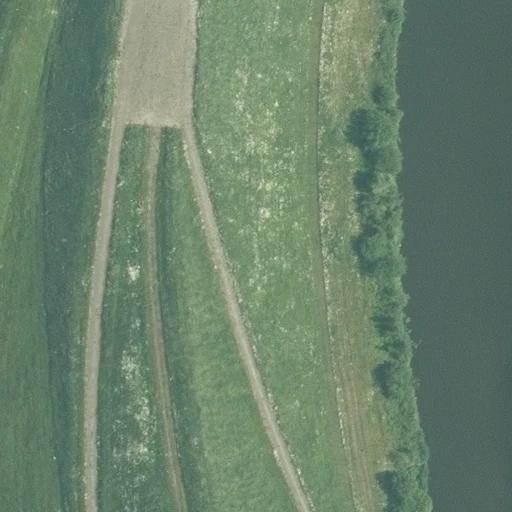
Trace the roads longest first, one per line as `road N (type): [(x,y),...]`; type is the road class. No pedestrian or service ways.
road 1 (track): [(306,511),(205,214),(171,0)]
road 2 (track): [(159,0),(122,122),(104,238),(93,342),(93,511)]
road 3 (track): [(183,511),(148,219),(165,0)]
